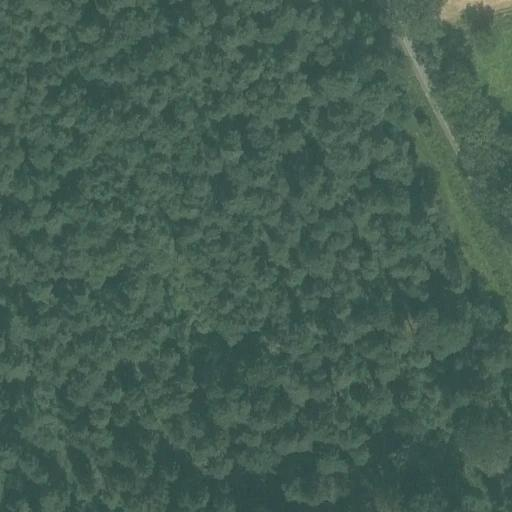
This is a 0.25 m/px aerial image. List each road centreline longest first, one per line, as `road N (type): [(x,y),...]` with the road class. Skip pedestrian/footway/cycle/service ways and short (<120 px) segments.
road 1 (track): [(511,393),(336,465),(269,511)]
road 2 (unclassified): [(393,0),(511,233)]
